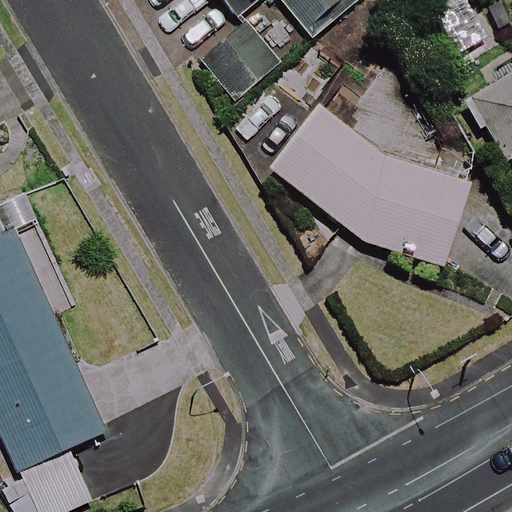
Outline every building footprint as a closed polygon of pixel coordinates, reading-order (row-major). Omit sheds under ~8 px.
[(344,1),(343,0),(215,0),(233,20),(257,0),(282,0),(308,31),(344,1)] [(275,70),(234,25),(194,61),(234,106),(275,70)] [(511,53),(480,72),(490,91),(471,101),(511,175),(511,53)] [(267,179),(355,238),(367,246),(441,273),(474,183),(391,161),(339,127),(354,105),(333,92),(319,113),(314,110),(267,179)] [(99,439),(3,213),(0,214),(0,484),(11,511),(74,511),(91,505),(68,452),(99,439)]
